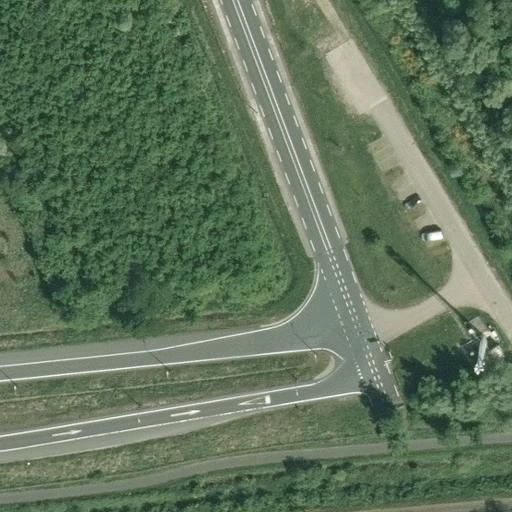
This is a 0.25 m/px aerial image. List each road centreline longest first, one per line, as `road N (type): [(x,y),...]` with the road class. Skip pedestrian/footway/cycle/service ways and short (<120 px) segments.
road 1 (motorway): [(0,443),(321,391),(373,371)]
road 2 (motorway): [(358,328),(0,374)]
road 3 (primary): [(358,328),(233,0)]
